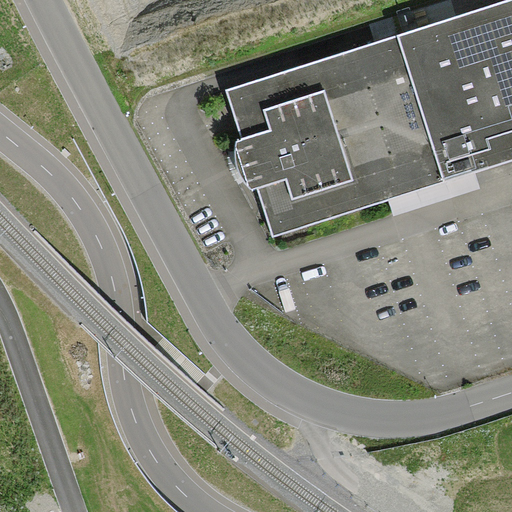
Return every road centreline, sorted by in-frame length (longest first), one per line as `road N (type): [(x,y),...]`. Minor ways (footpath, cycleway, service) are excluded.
road 1 (unclassified): [(44,0),(203,299),(261,372),(289,391),(373,418),(413,418),(511,392)]
road 2 (unclassified): [(0,131),(77,203),(99,242),(117,300),(134,415),(181,491),(209,511)]
